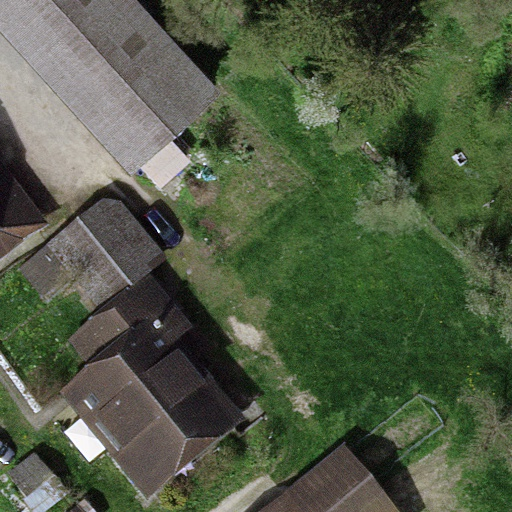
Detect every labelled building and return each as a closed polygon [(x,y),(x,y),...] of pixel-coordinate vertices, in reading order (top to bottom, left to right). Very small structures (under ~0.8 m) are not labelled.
[(127,0),(0,0),(0,10),(136,158),(210,91),(127,0)] [(0,250),(34,225),(0,179),(0,250)] [(102,309),(128,287),(121,279),(149,256),(112,212),(56,255),(102,309)] [(147,487),(227,422),(165,345),(183,330),(147,287),(89,334),(115,365),(74,398),(147,487)] [(10,478),(26,498),(50,479),(35,459),(10,478)] [(300,511),(290,499),(273,511),(300,511)]
